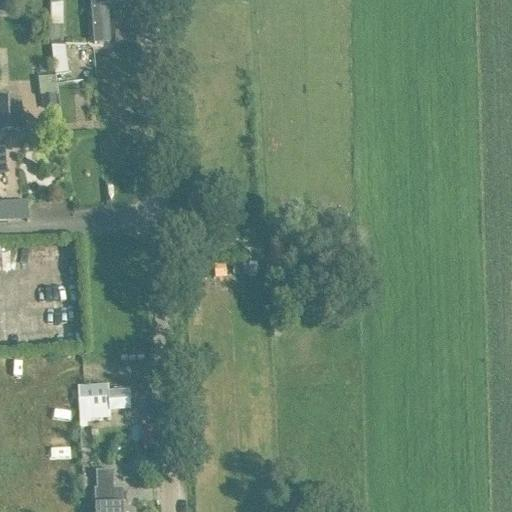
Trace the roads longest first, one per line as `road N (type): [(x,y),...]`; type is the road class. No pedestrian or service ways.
road 1 (tertiary): [(170,511),(157,213)]
road 2 (tertiary): [(157,213),(148,0)]
road 3 (unclassified): [(157,213),(0,232)]
